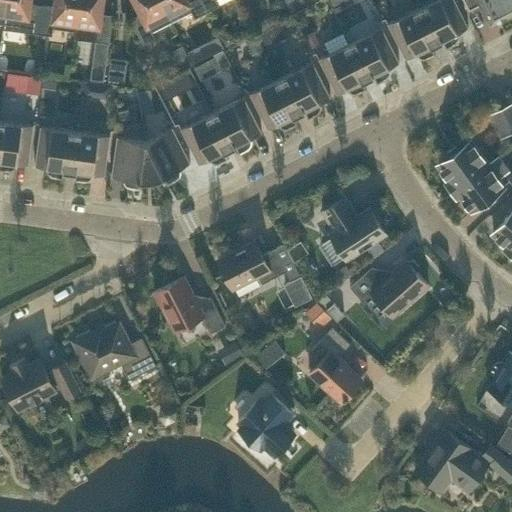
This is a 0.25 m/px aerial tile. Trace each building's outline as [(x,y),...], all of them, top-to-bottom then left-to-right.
[(6,0),(5,11),(17,13),(17,29),(38,32),(42,4),(31,3),(29,3),(28,0),(6,0)] [(55,0),(55,6),(42,4),(38,32),(51,34),(52,27),(74,30),(78,0),(55,0)] [(78,0),(74,30),(88,32),(88,39),(109,42),(112,14),(99,12),(101,0),(78,0)] [(135,0),(141,12),(139,13),(130,18),(143,43),(155,37),(151,30),(171,20),(167,12),(160,0),(135,0)] [(160,0),(167,12),(171,20),(191,10),(194,17),(206,11),(200,0),(160,0)] [(200,0),(206,11),(218,4),(216,0),(200,0)] [(343,0),(328,0),(333,9),(345,3),(343,0)] [(380,14),(388,10),(382,0),(381,0),(375,4),(380,14)] [(457,31),(468,26),(454,0),(430,0),(419,6),(437,42),(437,41),(442,39),(446,47),(447,46),(453,42),(455,41),(456,39),(457,37),(458,35),(458,33),(457,31)] [(464,0),(469,9),(479,4),(483,5),(491,22),(492,22),(491,20),(495,18),(497,22),(509,16),(507,12),(511,10),(511,12),(511,11),(511,10),(506,0),(464,0)] [(436,42),(437,42),(419,6),(387,22),(405,58),(416,52),(417,54),(419,55),(421,56),(423,56),(425,56),(427,56),(434,52),(435,52),(431,44),(436,42)] [(266,43),(283,34),(278,24),(261,33),(266,43)] [(388,66),(399,61),(381,25),(350,41),(368,77),(368,76),(373,74),(377,82),(378,81),(385,77),(386,76),(388,74),(388,73),(389,70),(389,68),(388,66)] [(310,46),(317,42),(311,31),(304,34),(310,46)] [(246,50),(262,42),(257,33),(241,41),(246,50)] [(367,77),(368,77),(350,41),(318,57),(336,93),(347,87),(349,89),(350,90),(352,91),(354,91),(356,91),(358,91),(365,87),(366,87),(362,79),(367,77)] [(221,68),(231,63),(223,48),(214,53),(221,68)] [(319,101),(330,96),(312,60),(281,76),(299,112),(299,111),(304,109),(308,117),(309,116),(316,112),(317,111),(319,109),(320,108),(320,105),(320,103),(319,101)] [(92,66),(91,77),(103,79),(104,68),(92,66)] [(298,112),(299,112),(281,76),(249,92),(267,128),(278,122),(280,124),(281,125),(283,126),(285,126),(287,126),(289,126),(296,122),(296,123),(297,122),(293,114),(298,112)] [(162,96),(171,91),(166,80),(157,85),(162,96)] [(250,136),(261,131),(243,95),(212,111),(230,147),(231,146),(230,146),(235,144),(239,152),(240,151),(247,147),(249,146),(250,144),(251,142),(251,140),(251,138),(250,136)] [(511,128),(511,102),(502,107),(511,128)] [(120,117),(130,116),(128,109),(119,110),(120,117)] [(229,147),(230,147),(212,111),(180,127),(198,163),(209,157),(211,159),(212,160),(214,161),(216,161),(218,161),(220,161),(227,157),(228,157),(225,149),(229,147)] [(28,164),(33,124),(0,119),(0,168),(7,169),(9,169),(11,168),(13,167),(14,166),(15,164),(16,162),(28,164)] [(70,169),(75,130),(40,125),(35,164),(47,166),(47,168),(48,170),(49,172),(50,174),(52,175),(54,175),(61,176),(61,177),(63,177),(64,168),(69,169),(70,169)] [(178,175),(179,173),(180,171),(180,169),(179,167),(190,161),(172,126),(146,139),(152,178),(155,178),(159,177),(164,175),(168,182),(169,182),(169,181),(175,178),(177,177),(178,175)] [(105,174),(110,134),(75,130),(70,169),(70,170),(70,169),(76,170),(74,178),(76,179),(76,178),(83,179),(85,179),(87,179),(89,178),(91,176),(92,174),(92,172),(105,174)] [(152,178),(146,139),(117,135),(111,175),(123,177),(123,179),(124,181),(125,183),(127,184),(128,185),(130,186),(138,187),(139,187),(140,179),(144,179),(147,179),(150,179),(152,178)] [(449,155),(438,163),(449,178),(445,181),(451,189),(487,162),(470,140),(459,148),(449,155)] [(487,162),(451,189),(457,197),(461,194),(471,208),(503,185),(499,179),(488,164),(487,162)] [(351,210),(353,209),(344,195),(322,210),(335,229),(330,232),(347,257),(386,232),(369,207),(355,216),(351,210)] [(511,254),(511,252),(511,209),(493,232),(507,244),(504,247),(511,254)] [(284,242),(262,253),(255,239),(242,245),(243,247),(233,252),(232,250),(217,258),(233,288),(258,275),(262,282),(286,270),(290,278),(300,273),(284,242)] [(297,241),(287,248),(294,260),(305,253),(297,241)] [(371,265),(349,285),(361,298),(359,299),(382,324),(392,315),(428,283),(416,270),(418,268),(419,265),(413,259),(410,259),(408,260),(406,258),(383,279),(371,265)] [(198,302),(193,293),(184,275),(154,290),(174,329),(203,315),(211,331),(225,324),(211,296),(198,302)] [(334,294),(324,303),(333,312),(342,304),(334,294)] [(117,322),(116,320),(115,319),(104,324),(106,328),(96,333),(94,329),(91,331),(89,328),(75,335),(77,338),(74,339),(92,375),(94,374),(96,376),(101,378),(109,374),(111,369),(109,366),(128,356),(137,374),(156,364),(142,336),(129,343),(118,322),(117,322)] [(337,355),(349,342),(332,326),(312,348),(317,353),(317,362),(309,371),(341,400),(345,395),(345,396),(348,392),(361,377),(337,355)] [(511,351),(509,350),(502,361),(498,361),(495,362),(492,365),(491,368),(492,372),(494,375),(487,386),(511,400),(511,412),(507,421),(511,424),(511,351)] [(39,357),(28,363),(24,356),(10,364),(13,371),(2,377),(18,409),(30,403),(30,404),(45,397),(44,395),(56,389),(55,387),(61,384),(67,395),(80,389),(65,360),(52,367),(53,369),(47,372),(39,357)] [(282,422),(293,411),(272,392),(262,403),(257,399),(238,419),(243,424),(239,428),(244,433),(244,437),(245,437),(251,442),(254,443),(259,447),(264,443),(275,454),(294,433),(282,422)] [(471,448),(472,447),(444,427),(415,468),(430,479),(427,483),(438,490),(441,487),(443,488),(451,476),(468,488),(487,461),(491,463),(508,479),(511,475),(511,460),(501,451),(489,442),(480,455),(471,448)]
